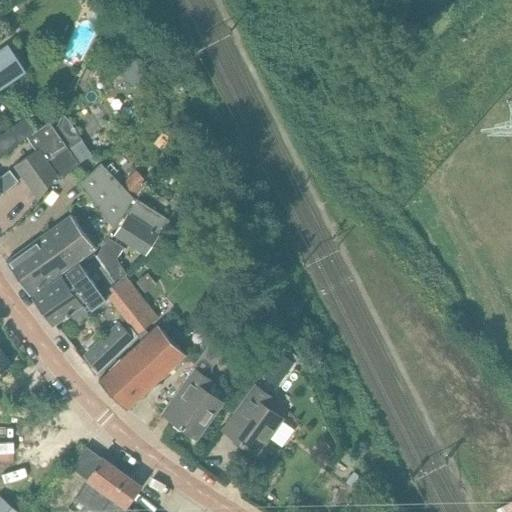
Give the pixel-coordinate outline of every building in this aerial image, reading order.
[(9,43),(0,48),(0,156),(28,137),(35,132),(34,130),(24,116),(0,133),(0,87),(27,69),(9,43)] [(36,149),(16,164),(25,177),(38,196),(54,171),(46,160),(67,145),(55,129),(55,128),(48,120),(34,130),(35,132),(28,137),(36,149)] [(67,145),(46,160),(54,171),(58,177),(79,162),(68,147),(67,145)] [(113,226),(133,197),(100,163),(78,183),(113,226)] [(0,195),(12,186),(18,182),(9,170),(0,177),(0,195)] [(145,254),(167,219),(137,200),(115,235),(145,254)] [(71,215),(38,238),(62,272),(95,248),(71,215)] [(115,283),(123,275),(125,273),(116,258),(123,247),(108,237),(96,256),(115,283)] [(62,272),(38,238),(5,262),(29,296),(62,272)] [(148,263),(159,270),(167,257),(157,250),(148,263)] [(79,263),(31,298),(52,326),(66,316),(67,317),(69,315),(69,314),(82,305),(80,303),(84,300),(90,309),(105,299),(79,263)] [(103,292),(130,327),(136,335),(157,318),(123,275),(115,283),(103,292)] [(117,324),(83,357),(97,374),(137,336),(136,335),(130,327),(124,332),(117,324)] [(158,325),(98,381),(125,410),(185,354),(158,325)] [(208,343),(200,354),(214,364),(222,353),(208,343)] [(0,350),(0,372),(1,372),(4,372),(8,369),(9,366),(11,364),(0,350)] [(280,354),(262,378),(276,388),(294,364),(280,354)] [(195,369),(175,397),(163,414),(197,438),(222,402),(206,391),(213,382),(195,369)] [(255,385),(235,413),(223,430),(256,454),(282,418),(267,407),(273,398),(255,385)] [(156,511),(155,510),(156,510),(163,498),(150,481),(92,443),(76,467),(112,491),(96,503),(83,494),(75,505),(85,511),(156,511)] [(345,453),(340,460),(349,466),(354,459),(345,453)] [(346,482),(358,491),(365,481),(353,472),(346,482)] [(0,511),(27,511),(29,511),(0,491),(0,511)]
